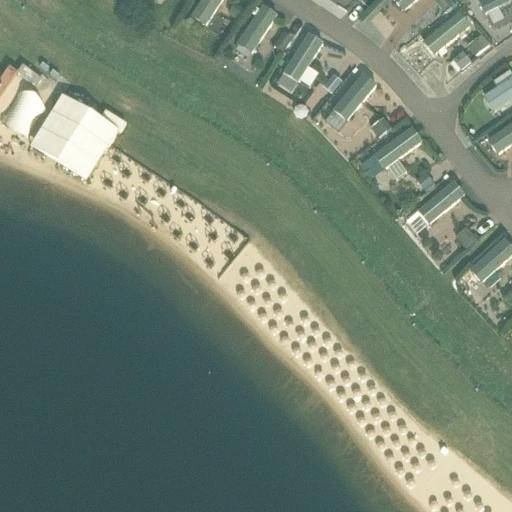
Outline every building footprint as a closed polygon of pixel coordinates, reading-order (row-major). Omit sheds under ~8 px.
[(201,0),(188,19),(204,30),(223,0),(201,0)] [(389,0),(399,12),(415,0),(389,0)] [(495,11),(511,1),(511,0),(481,0),(476,3),(490,28),(501,21),(495,11)] [(248,57),(276,18),(261,7),(233,47),(248,57)] [(431,59),(469,27),(457,13),(419,45),(431,59)] [(315,75),(306,70),(321,44),(304,35),(281,76),(307,91),(315,75)] [(481,37),(465,45),(472,57),(487,49),(481,37)] [(316,55),(337,66),(342,56),(322,46),(316,55)] [(460,54),(448,63),(456,73),(468,63),(460,54)] [(362,76),(329,113),(343,124),(375,88),(362,76)] [(490,116),(511,102),(511,78),(479,98),(490,116)] [(24,92),(0,116),(0,122),(15,138),(42,110),(24,92)] [(102,111),(98,119),(57,96),(26,150),(85,183),(120,122),(102,111)] [(381,121),(369,128),(376,140),(389,132),(381,121)] [(495,159),(511,146),(511,124),(485,145),(495,159)] [(381,173),(421,145),(410,129),(370,157),(381,173)] [(427,229),(463,196),(450,182),(414,216),(427,229)] [(465,251),(474,240),(463,230),(454,242),(465,251)] [(478,286),(511,256),(511,250),(502,240),(466,272),(478,286)]
